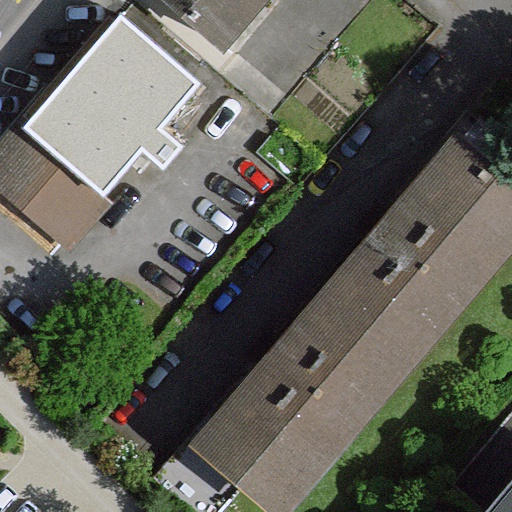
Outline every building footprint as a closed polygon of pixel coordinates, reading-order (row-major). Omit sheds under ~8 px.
[(162,0),(218,47),(260,0),(162,0)] [(121,21),(24,133),(26,135),(9,153),(0,163),(0,179),(68,237),(142,153),(161,171),(179,152),(158,133),(196,88),(121,21)] [(225,511),(248,485),(271,505),(511,222),(511,197),(499,186),(511,169),(511,154),(473,120),(391,219),(385,218),(367,239),(372,243),(284,344),(278,343),(259,364),(262,369),(160,487),(182,511),(225,511)] [(277,511),(511,238),(511,222),(271,505),(277,511)] [(499,511),(511,511),(511,501),(510,499),(499,511)]
